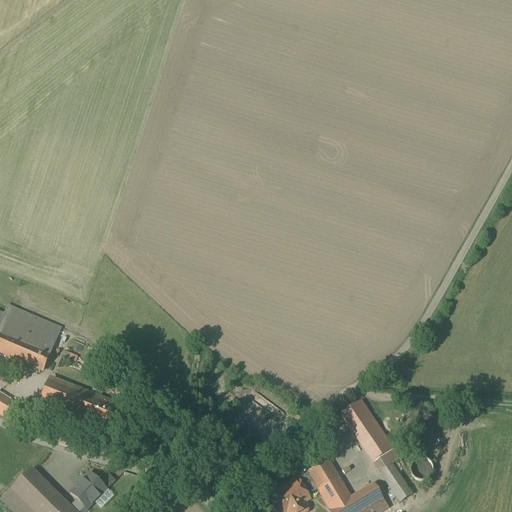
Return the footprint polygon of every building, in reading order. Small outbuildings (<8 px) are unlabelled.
[(3,314),(0,312),(0,357),(42,374),(60,327),(7,306),(3,314)] [(117,409),(47,383),(37,408),(107,436),(117,409)] [(0,389),(0,395),(9,402),(11,397),(0,389)] [(360,401),(339,415),(399,505),(413,494),(394,465),(401,461),(360,401)] [(329,461),(305,474),(325,511),(385,511),(389,510),(374,484),(350,497),(329,461)] [(74,511),(32,469),(0,502),(10,511),(74,511)] [(88,473),(67,495),(82,511),(88,511),(108,493),(88,473)] [(296,479),(270,494),(280,511),(308,511),(314,509),(296,479)]
